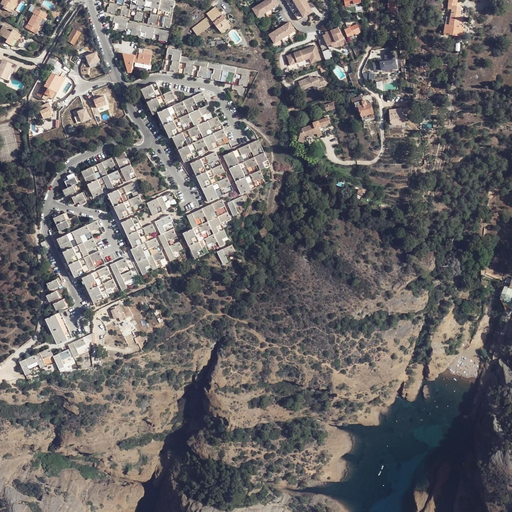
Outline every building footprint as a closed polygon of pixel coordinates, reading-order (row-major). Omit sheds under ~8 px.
[(0,7),(6,11),(11,4),(13,5),(16,0),(0,0),(0,3),(2,4),(0,7)] [(166,27),(171,0),(99,0),(106,1),(104,5),(102,12),(112,13),(114,3),(120,4),(119,9),(118,8),(116,15),(127,17),(128,9),(134,10),(133,14),(132,14),(131,21),(139,22),(141,12),(147,13),(147,17),(145,17),(144,23),(152,24),(154,14),(161,16),(160,20),(159,20),(158,26),(166,27)] [(275,0),(268,0),(254,8),(253,9),(258,18),(279,6),(275,0)] [(288,0),(300,19),(313,11),(306,0),(288,0)] [(397,11),(396,0),(387,0),(389,12),(397,11)] [(453,6),(457,6),(458,0),(449,0),(448,9),(451,10),(453,6)] [(462,8),(457,6),(453,6),(451,10),(451,13),(450,17),(449,25),(459,26),(461,14),(462,8)] [(37,25),(41,18),(39,17),(42,12),(33,7),(30,12),(32,14),(24,27),(34,33),(39,26),(37,25)] [(211,19),(219,12),(215,7),(207,14),(209,16),(211,19)] [(220,11),(219,12),(211,19),(214,23),(222,34),(232,26),(220,11)] [(214,23),(211,19),(209,16),(192,29),(198,36),(206,29),(211,25),(214,23)] [(164,40),(166,30),(125,23),(126,20),(107,17),(106,21),(111,22),(111,23),(115,24),(115,28),(123,30),(123,28),(129,29),(128,35),(136,36),(137,31),(143,32),(142,37),(151,39),(152,34),(157,35),(157,39),(164,40)] [(274,44),(295,31),(290,23),(269,36),(274,44)] [(449,25),(445,24),(444,33),(462,36),(464,27),(459,26),(449,25)] [(3,42),(12,47),(19,35),(11,29),(9,32),(4,29),(5,28),(1,26),(0,27),(0,35),(5,39),(3,42)] [(357,26),(350,28),(352,35),(354,35),(355,37),(360,35),(357,26)] [(343,38),(339,28),(326,32),(326,33),(330,42),(331,44),(343,39),(343,38)] [(350,28),(347,28),(344,30),(347,37),(352,35),(350,28)] [(74,46),(81,33),(73,29),(66,41),(74,46)] [(344,38),(343,38),(343,39),(331,44),(333,46),(335,47),(337,47),(344,45),(345,47),(347,46),(344,38)] [(313,44),(285,55),(289,64),(302,59),(301,56),(307,54),(310,62),(319,59),(313,44)] [(167,53),(180,55),(181,49),(167,47),(167,53)] [(328,48),(320,51),(323,59),(330,56),(328,48)] [(152,65),(151,65),(153,54),(151,54),(144,53),(140,52),(138,62),(138,63),(152,65)] [(249,70),(182,55),(180,55),(167,53),(165,52),(165,57),(169,58),(168,62),(167,62),(166,68),(175,70),(177,60),(184,61),(183,66),(182,66),(181,72),(189,73),(192,63),(197,64),(194,75),(204,76),(206,67),(213,68),(212,72),(211,72),(210,78),(219,80),(221,70),(227,71),(226,76),(225,76),(224,81),(233,83),(235,73),(240,74),(239,79),(238,79),(237,84),(246,86),(249,70)] [(134,73),(135,54),(126,53),(125,72),(134,73)] [(390,62),(378,65),(380,73),(402,68),(400,60),(399,53),(389,55),(390,62)] [(0,78),(4,80),(7,72),(9,73),(11,74),(12,69),(8,67),(10,65),(0,60),(0,78)] [(52,100),(63,80),(60,78),(59,77),(57,77),(51,74),(44,86),(42,85),(35,96),(38,98),(40,95),(43,96),(44,94),(50,97),(49,98),(52,100)] [(307,77),(296,81),(300,90),(311,86),(312,88),(319,85),(320,87),(325,85),(322,78),(319,79),(318,77),(312,79),(308,80),(307,77)] [(171,90),(161,95),(156,83),(141,90),(150,109),(152,115),(157,113),(169,139),(172,137),(183,162),(199,155),(197,150),(207,146),(209,151),(219,146),(216,142),(221,139),(222,140),(227,138),(223,129),(214,133),(211,127),(215,125),(216,127),(221,125),(217,116),(205,121),(203,116),(206,114),(207,115),(211,113),(208,104),(198,108),(196,103),(205,99),(201,91),(167,107),(164,101),(170,99),(170,100),(174,98),(171,90)] [(363,102),(361,96),(351,99),(352,103),(354,103),(356,107),(358,107),(361,116),(370,114),(373,112),(371,103),(367,105),(366,101),(363,102)] [(334,110),(332,103),(325,105),(327,112),(334,110)] [(51,111),(48,104),(39,108),(42,116),(51,111)] [(301,126),(297,141),(304,142),(305,135),(316,132),(317,135),(323,133),(320,124),(314,126),(313,122),(301,126)] [(259,170),(266,167),(263,161),(267,159),(266,156),(264,151),(260,153),(257,148),(261,146),(258,140),(223,155),(241,193),(255,187),(252,181),(257,179),(258,180),(263,178),(259,170)] [(125,151),(115,156),(126,182),(134,178),(132,173),(135,172),(131,164),(128,165),(126,161),(129,159),(125,151)] [(225,172),(221,164),(213,168),(210,163),(216,161),(216,162),(220,160),(215,151),(191,163),(210,202),(225,194),(223,189),(228,187),(228,188),(233,186),(229,178),(220,182),(217,176),(221,174),(225,172)] [(114,167),(111,158),(82,171),(94,197),(114,188),(112,183),(116,181),(116,182),(121,180),(116,170),(107,174),(105,169),(110,167),(110,169),(114,167)] [(77,182),(73,172),(66,175),(68,178),(63,180),(66,187),(62,189),(65,196),(69,195),(70,198),(72,197),(75,203),(79,202),(80,204),(86,202),(82,191),(77,193),(73,183),(77,182)] [(143,202),(140,196),(139,194),(130,198),(128,192),(132,190),(132,191),(137,189),(134,181),(109,193),(120,219),(136,211),(134,205),(138,203),(139,204),(143,202)] [(151,213),(163,208),(166,207),(163,200),(168,198),(169,199),(173,197),(169,189),(145,199),(151,213)] [(244,202),(241,196),(226,203),(232,215),(238,212),(235,207),(244,202)] [(226,219),(226,221),(232,219),(228,211),(219,215),(216,209),(225,205),(223,199),(186,215),(192,227),(182,232),(194,257),(208,251),(206,245),(211,243),(211,244),(217,241),(219,246),(230,242),(221,221),(226,219)] [(52,215),(60,233),(64,232),(66,231),(65,229),(69,227),(63,214),(59,215),(58,213),(52,215)] [(175,242),(172,243),(170,244),(168,238),(170,238),(171,238),(173,237),(177,235),(173,227),(176,225),(171,213),(166,215),(163,217),(156,220),(162,233),(159,235),(171,261),(177,258),(174,251),(176,250),(178,249),(178,250),(183,248),(179,240),(175,242)] [(138,229),(142,227),(137,215),(132,217),(138,229)] [(153,222),(142,227),(138,229),(132,217),(121,222),(132,247),(130,248),(142,273),(158,266),(155,261),(160,259),(161,260),(165,258),(161,249),(152,253),(149,247),(154,246),(154,247),(159,245),(155,236),(148,239),(145,233),(150,231),(151,232),(156,230),(153,222)] [(97,220),(87,224),(59,236),(76,276),(86,271),(85,267),(89,265),(91,269),(97,267),(95,261),(98,260),(99,261),(104,259),(100,250),(91,254),(88,248),(92,246),(92,247),(98,244),(92,231),(100,227),(97,220)] [(232,251),(229,245),(215,251),(219,263),(225,261),(223,255),(232,251)] [(121,290),(127,287),(124,282),(129,280),(130,281),(134,279),(131,271),(121,275),(118,268),(123,266),(123,268),(128,266),(125,258),(110,264),(121,290)] [(96,303),(110,297),(107,290),(111,288),(112,289),(116,287),(113,280),(104,284),(100,277),(105,275),(106,276),(110,274),(107,267),(84,277),(96,303)] [(56,287),(58,291),(65,287),(64,284),(62,284),(59,279),(49,283),(52,289),(56,287)] [(48,296),(49,299),(51,302),(54,300),(55,302),(54,303),(57,310),(64,307),(65,311),(72,307),(70,303),(66,304),(62,296),(61,297),(58,291),(48,296)] [(119,317),(116,308),(111,310),(113,314),(109,316),(111,320),(119,317)] [(62,313),(49,320),(47,321),(58,346),(74,339),(62,313)] [(80,348),(89,344),(95,341),(95,333),(91,334),(70,343),(76,356),(82,353),(80,348)] [(140,336),(135,338),(139,347),(144,345),(140,336)] [(51,348),(21,362),(28,376),(34,373),(31,366),(40,361),(43,368),(49,366),(46,358),(54,354),(51,348)] [(74,357),(70,349),(55,356),(62,369),(67,367),(64,362),(74,357)]
